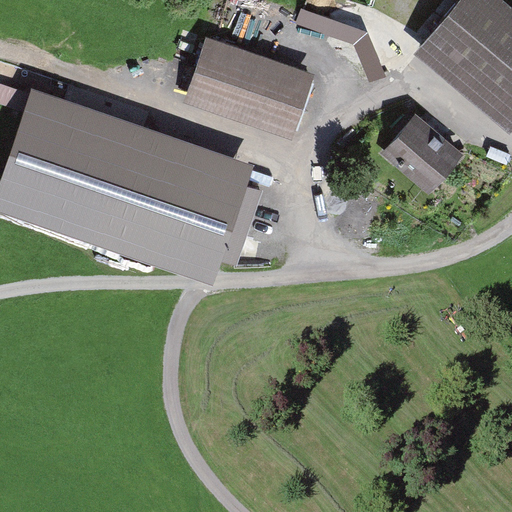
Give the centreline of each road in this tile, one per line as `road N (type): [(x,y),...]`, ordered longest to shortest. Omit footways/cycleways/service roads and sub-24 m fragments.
road 1 (track): [(0,57),(248,149),(302,153),(409,83),(511,148)]
road 2 (track): [(0,291),(511,225)]
road 3 (track): [(234,511),(213,497),(167,377),(165,320),(222,262)]
